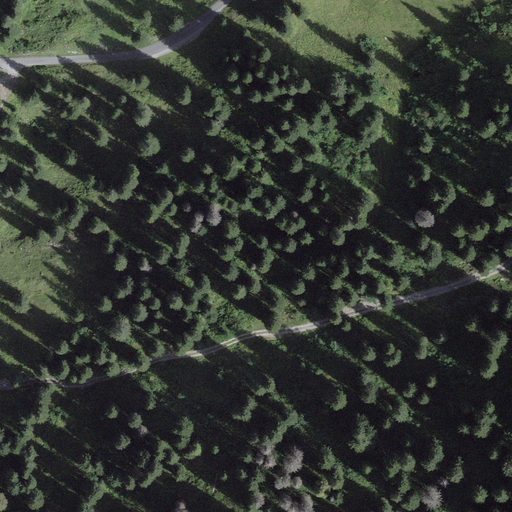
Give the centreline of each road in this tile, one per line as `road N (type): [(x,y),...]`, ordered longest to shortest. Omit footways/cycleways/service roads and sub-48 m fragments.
road 1 (track): [(0,391),(37,380),(106,378),(166,356),(309,328),(471,281),(511,260)]
road 2 (tertiary): [(231,0),(156,50),(0,62)]
